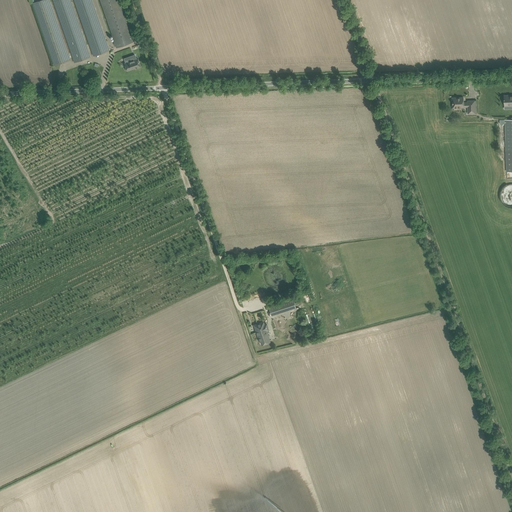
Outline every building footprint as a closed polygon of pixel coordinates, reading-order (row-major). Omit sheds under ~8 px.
[(70,60),(68,55),(49,0),(41,0),(33,3),(54,65),(70,60)] [(90,57),(89,52),(70,0),(53,0),(74,62),(90,57)] [(109,50),(107,46),(91,0),(74,0),(93,56),(109,50)] [(99,0),(115,42),(113,42),(114,43),(114,45),(116,45),(117,48),(132,42),(117,0),(99,0)] [(130,61),(124,63),(127,71),(135,68),(135,69),(141,67),(138,58),(134,59),(133,56),(129,57),(130,61)] [(464,103),(463,98),(463,97),(458,97),(452,98),(453,105),(453,108),(464,108),(464,107),(468,107),(468,114),(476,113),(475,106),(475,101),(467,101),(468,103),(465,103),(464,103)] [(501,201),(511,204),(511,184),(506,183),(501,201)] [(292,297),(267,305),(271,315),(296,307),(292,297)] [(264,321),(253,325),(259,342),(260,342),(261,345),(271,342),(268,333),(267,333),(266,331),(267,331),(269,330),(267,323),(265,324),(264,321)]
